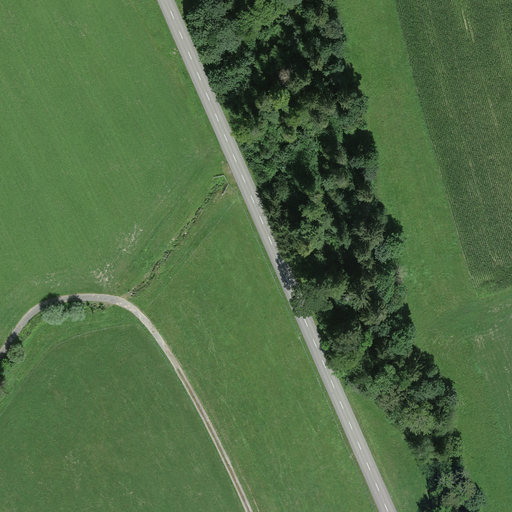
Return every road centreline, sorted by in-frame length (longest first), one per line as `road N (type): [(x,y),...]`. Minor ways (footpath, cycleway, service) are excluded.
road 1 (tertiary): [(388,511),(164,0)]
road 2 (track): [(250,511),(178,367),(129,304),(53,302),(0,364)]
